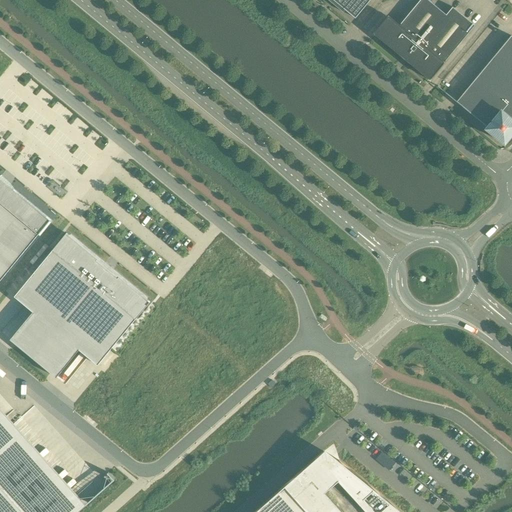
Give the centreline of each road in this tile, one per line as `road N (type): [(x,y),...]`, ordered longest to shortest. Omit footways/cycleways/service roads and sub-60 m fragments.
road 1 (unclassified): [(0,42),(283,275),(313,334)]
road 2 (secondary): [(79,0),(367,241)]
road 3 (secondary): [(384,223),(112,0)]
road 4 (unclassified): [(284,0),(505,179)]
road 5 (unclassified): [(313,334),(147,471)]
road 6 (unclassified): [(0,356),(147,471)]
road 7 (unclassified): [(353,372),(377,394),(451,414),(511,460)]
